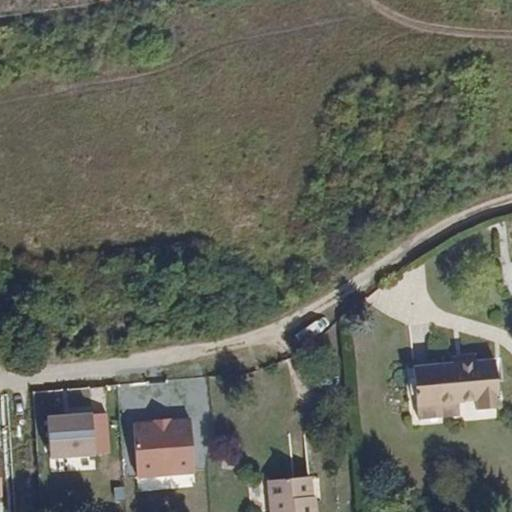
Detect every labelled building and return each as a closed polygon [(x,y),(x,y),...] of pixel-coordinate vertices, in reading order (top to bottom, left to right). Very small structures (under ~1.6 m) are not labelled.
[(455,355),(455,366),(479,364),(478,354),(455,355)] [(455,366),(417,369),(421,417),(444,415),(443,403),(463,401),(478,400),(479,409),(502,407),(499,363),(479,364),(455,366)] [(463,413),(463,401),(443,403),(444,415),(463,413)] [(110,455),(109,411),(49,411),(49,455),(110,455)] [(195,417),(135,417),(136,475),(196,474),(195,417)] [(290,478),(293,511),(319,511),(318,495),(316,495),(314,476),(290,478)] [(274,511),(293,511),(290,478),(271,480),(274,511)]
